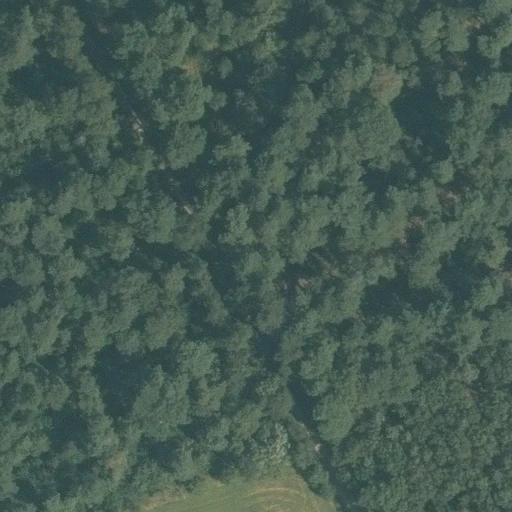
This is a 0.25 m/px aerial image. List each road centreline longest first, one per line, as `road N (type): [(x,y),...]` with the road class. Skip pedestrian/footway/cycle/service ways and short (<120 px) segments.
road 1 (track): [(222,274),(83,0)]
road 2 (unknown): [(222,274),(360,511)]
road 3 (unknown): [(297,0),(242,215)]
road 4 (track): [(511,351),(327,454)]
